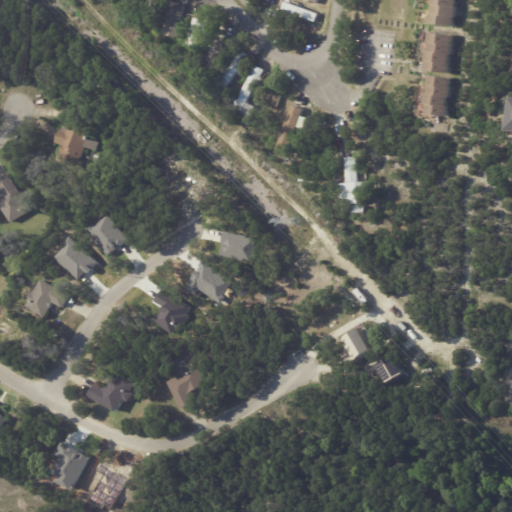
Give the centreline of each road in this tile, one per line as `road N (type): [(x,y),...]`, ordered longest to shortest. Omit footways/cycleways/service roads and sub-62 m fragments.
road 1 (residential): [(322,360),(139,447),(0,365)]
road 2 (residential): [(28,381),(129,272),(204,227)]
road 3 (residential): [(226,0),(286,63),(311,64),(330,42),(337,0)]
